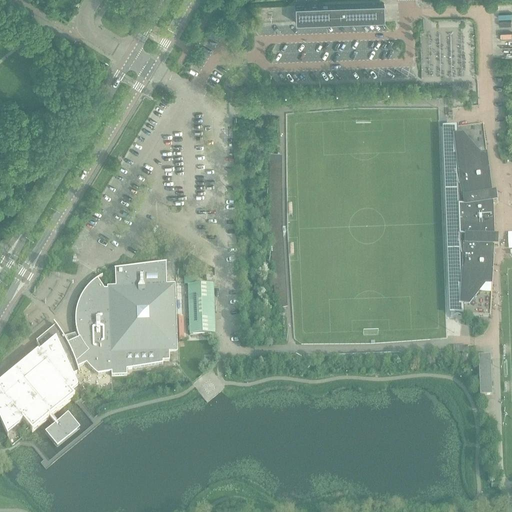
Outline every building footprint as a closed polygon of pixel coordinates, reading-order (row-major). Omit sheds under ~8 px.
[(384,3),(295,7),(296,24),(384,20),(384,3)] [(259,19),(260,35),(281,34),(280,18),(274,18),(273,15),(270,15),(270,18),(259,19)] [(456,149),(462,196),(492,195),(483,126),(454,130),(456,149)] [(459,219),(459,220),(459,226),(460,227),(461,238),(460,238),(460,249),(464,249),(494,248),(498,248),(499,239),(494,238),(493,204),(497,204),(496,194),(492,195),(462,196),(458,197),(459,208),(460,218),(459,219)] [(491,317),(494,248),(464,249),(462,296),(461,316),(491,317)] [(68,340),(70,344),(77,368),(86,364),(87,365),(91,369),(95,374),(98,376),(98,375),(101,374),(111,373),(111,377),(126,376),(126,370),(162,364),(162,362),(169,361),(169,352),(176,352),(173,286),(166,286),(165,264),(166,264),(114,270),(114,271),(114,270),(115,288),(108,288),(108,290),(103,290),(95,282),(102,278),(102,277),(99,279),(92,283),(86,289),(84,289),(84,292),(84,293),(79,300),(77,307),(75,315),(75,323),(76,331),(78,339),(79,340),(76,342),(74,337),(68,340)] [(189,335),(212,335),(214,335),(213,285),(187,286),(189,335)] [(36,342),(40,352),(72,376),(77,373),(77,375),(79,374),(77,368),(70,344),(67,346),(61,335),(53,324),(53,325),(54,327),(36,342)] [(32,433),(48,419),(51,416),(74,397),(71,393),(78,388),(72,376),(40,352),(38,354),(37,353),(0,383),(0,423),(7,438),(6,435),(22,421),(32,433)] [(478,356),(478,366),(479,396),(491,395),(490,355),(478,356)] [(58,425),(51,416),(48,419),(55,427),(47,434),(57,446),(77,429),(67,417),(58,425)]
